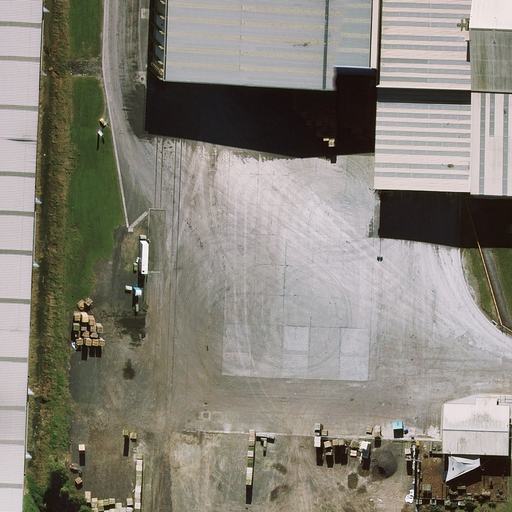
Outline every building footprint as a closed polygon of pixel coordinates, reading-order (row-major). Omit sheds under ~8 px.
[(0,0),(0,501),(10,503),(24,0),(0,0)] [(372,0),(142,0),(140,71),(369,81),(372,0)] [(365,186),(470,191),(477,0),(372,0),(369,81),(365,186)] [(511,0),(477,0),(470,191),(511,192),(511,0)] [(147,250),(148,232),(129,231),(128,249),(147,250)] [(110,297),(111,268),(96,268),(96,297),(110,297)] [(511,409),(511,403),(448,401),(446,454),(510,457),(511,409)]
